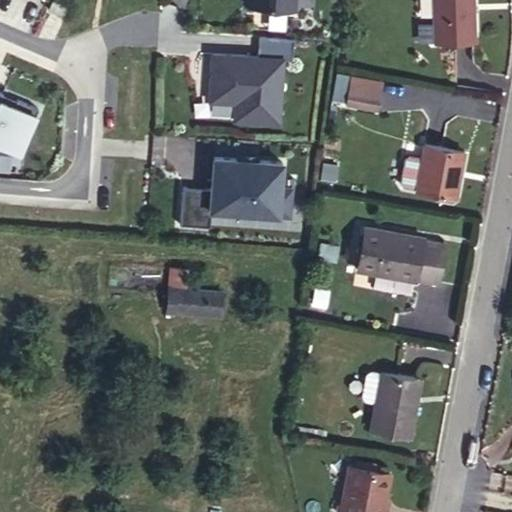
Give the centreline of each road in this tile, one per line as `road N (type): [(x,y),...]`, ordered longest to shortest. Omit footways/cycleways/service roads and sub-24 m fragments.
road 1 (residential): [(444,511),(511,159)]
road 2 (residential): [(0,29),(70,59),(82,82),(86,124),(78,194),(0,188)]
